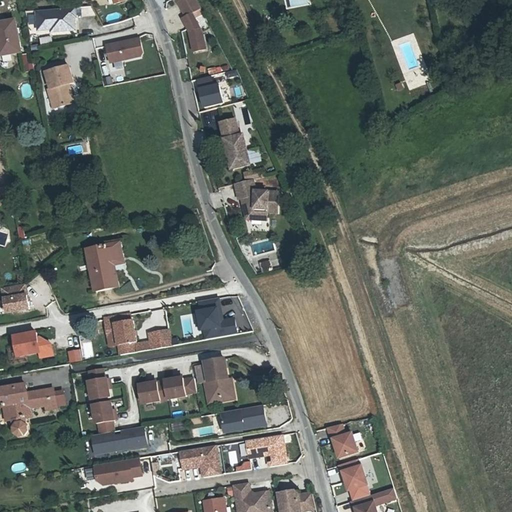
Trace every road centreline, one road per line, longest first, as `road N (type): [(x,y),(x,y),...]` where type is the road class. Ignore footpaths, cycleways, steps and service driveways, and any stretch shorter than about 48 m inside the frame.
road 1 (track): [(233,0),(305,123),(340,207),(350,278),(383,296),(419,416),(441,432),(511,417)]
road 2 (residential): [(150,0),(227,262),(270,326),(315,444),(326,511)]
road 3 (unknown): [(281,355),(197,357),(135,370),(127,382),(130,408)]
road 4 (unknown): [(319,466),(185,487),(161,483)]
